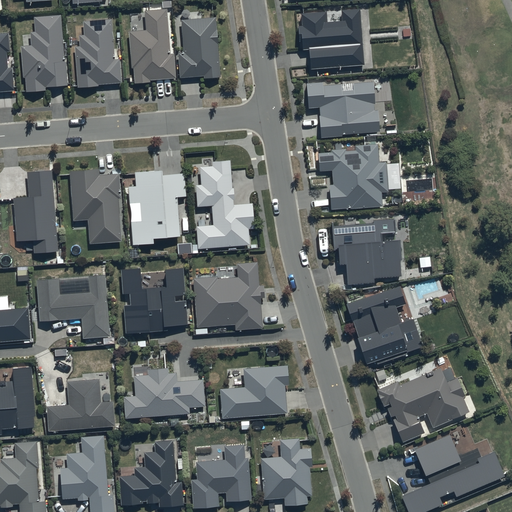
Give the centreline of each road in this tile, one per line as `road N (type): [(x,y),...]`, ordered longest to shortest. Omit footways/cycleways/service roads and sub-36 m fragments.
road 1 (residential): [(367,511),(301,286),(270,113)]
road 2 (residential): [(270,113),(0,136)]
